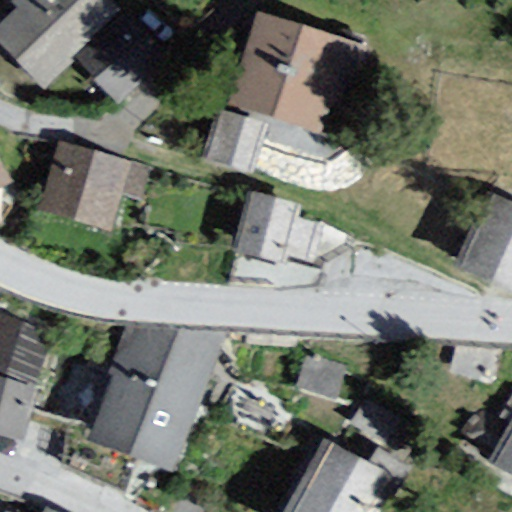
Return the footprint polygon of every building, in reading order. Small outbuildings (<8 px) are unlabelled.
[(82,0),(15,0),(0,14),(0,80),(18,101),(104,23),(82,0)] [(342,57),(235,22),(204,117),(310,152),(342,57)] [(114,173),(43,147),(16,218),(86,245),(114,173)] [(309,228),(232,200),(213,252),(291,280),(309,228)] [(511,291),(511,220),(477,205),(445,274),(507,302),(511,291)] [(0,327),(0,445),(7,448),(44,343),(0,327)] [(114,339),(64,450),(148,479),(219,345),(114,339)] [(511,399),(462,468),(511,503),(511,399)] [(329,445),(292,511),(367,511),(387,477),(329,445)]
